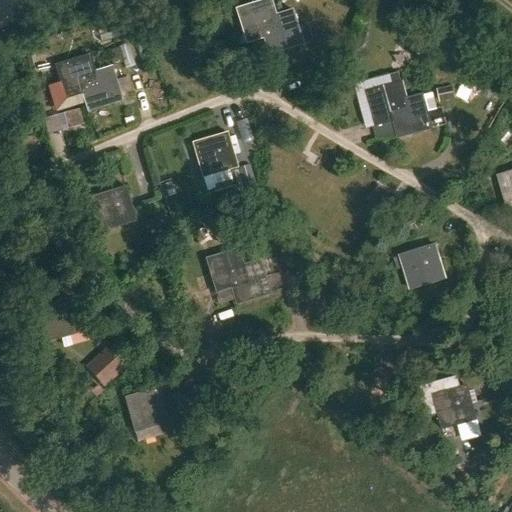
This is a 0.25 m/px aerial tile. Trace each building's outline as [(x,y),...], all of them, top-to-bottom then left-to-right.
[(268,3),(235,13),(246,47),(263,42),(266,56),(300,46),(312,42),(307,25),(295,29),(290,14),(273,20),(268,3)] [(406,45),(419,53),(428,38),(414,30),(406,45)] [(128,45),(118,48),(125,70),(127,69),(135,67),(131,54),(128,45)] [(87,115),(120,106),(110,72),(92,77),(87,60),(54,69),(65,104),(82,99),(87,115)] [(456,98),(468,104),(473,91),(462,85),(456,98)] [(397,143),(431,133),(422,99),(405,103),(401,86),(367,96),(376,129),(392,125),(397,143)] [(453,87),(437,91),(440,103),(456,100),(453,87)] [(83,126),(79,110),(63,114),(67,130),(83,126)] [(202,181),(235,172),(225,138),(192,148),(202,181)] [(249,166),(237,169),(243,190),(256,186),(249,166)] [(511,177),(497,181),(507,214),(511,212),(511,177)] [(100,235),(134,225),(123,191),(90,201),(100,235)] [(43,192),(36,202),(45,209),(53,199),(43,192)] [(410,293),(444,284),(434,250),(400,259),(410,293)] [(236,309),(270,299),(260,265),(243,270),(237,254),(204,263),(214,297),(231,291),(236,309)] [(334,315),(349,312),(345,295),(330,298),(334,315)] [(44,346),(77,336),(68,302),(34,311),(44,346)] [(110,345),(97,358),(116,378),(129,365),(110,345)] [(441,433),(475,425),(466,390),(432,399),(441,433)] [(133,435),(166,425),(157,392),(124,401),(133,435)] [(206,409),(196,412),(204,431),(213,428),(206,409)]
